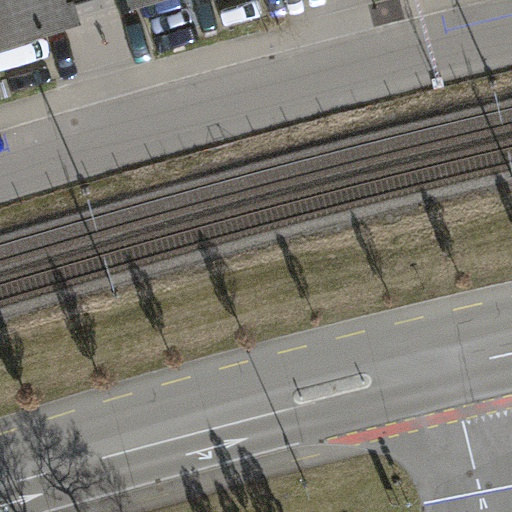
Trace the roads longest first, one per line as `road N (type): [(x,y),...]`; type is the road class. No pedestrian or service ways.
road 1 (residential): [(0,171),(511,33)]
road 2 (primary): [(0,485),(450,358)]
road 3 (residential): [(450,358),(484,511)]
